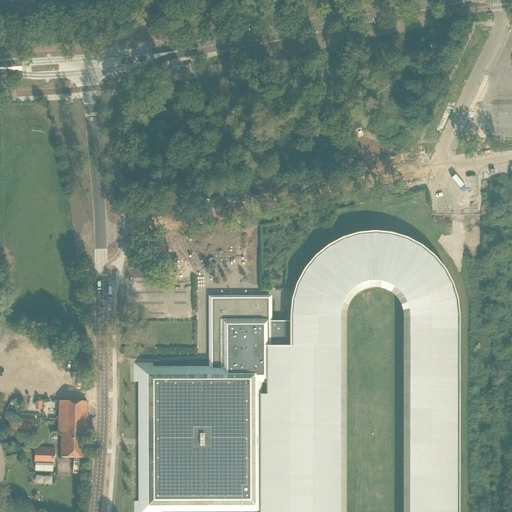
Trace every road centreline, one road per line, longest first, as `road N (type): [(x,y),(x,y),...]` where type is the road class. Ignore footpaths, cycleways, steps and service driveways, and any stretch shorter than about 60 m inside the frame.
road 1 (unclassified): [(98,231),(451,160)]
road 2 (unclassified): [(93,511),(98,231)]
road 3 (secondary): [(185,49),(438,0)]
road 4 (unclassified): [(451,160),(448,141),(500,24),(499,0)]
road 5 (unclassified): [(98,231),(87,70)]
